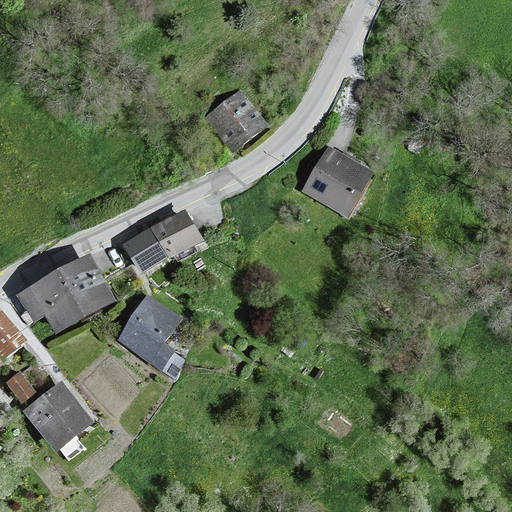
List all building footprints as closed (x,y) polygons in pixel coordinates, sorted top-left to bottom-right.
[(232,92),(196,117),(222,154),(258,128),(232,92)] [(340,213),(372,169),(332,140),(300,184),(340,213)] [(172,213),(117,244),(134,275),(189,244),(172,213)] [(104,306),(77,255),(20,285),(41,325),(62,314),(68,325),(104,306)] [(166,342),(184,318),(153,296),(122,338),(170,373),(183,354),(166,342)] [(9,308),(0,314),(0,337),(8,349),(28,334),(9,308)] [(0,377),(16,365),(0,345),(0,377)] [(15,383),(32,404),(48,391),(31,370),(15,383)] [(106,422),(72,381),(35,410),(68,452),(106,422)]
